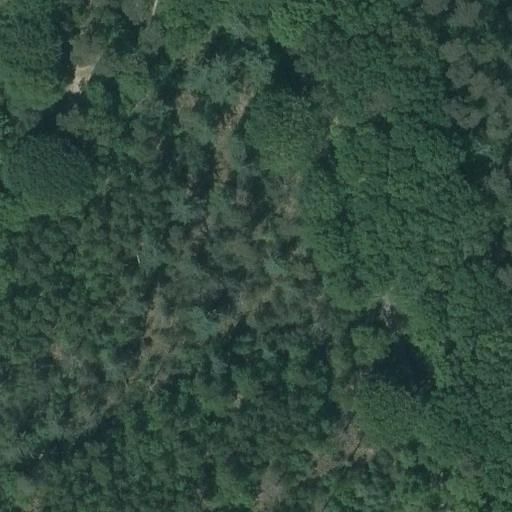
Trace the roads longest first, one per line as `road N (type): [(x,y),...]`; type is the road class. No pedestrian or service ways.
road 1 (unclassified): [(443,511),(362,246),(267,0)]
road 2 (track): [(142,0),(64,108)]
